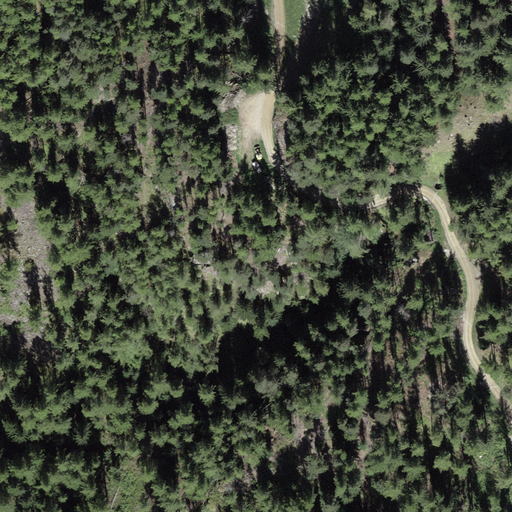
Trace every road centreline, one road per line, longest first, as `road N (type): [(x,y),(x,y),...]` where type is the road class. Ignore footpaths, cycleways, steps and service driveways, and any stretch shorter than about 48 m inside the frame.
road 1 (unclassified): [(427,193),(317,201),(290,186),(263,135),(280,53),(278,0)]
road 2 (unclassified): [(511,409),(477,359),(457,234),(436,202)]
